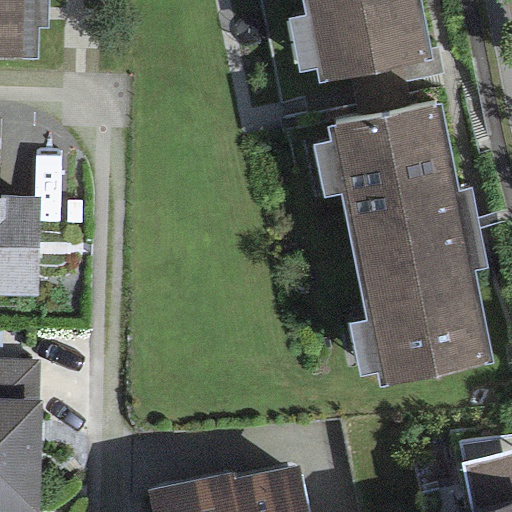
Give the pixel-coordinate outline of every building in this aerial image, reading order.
[(69,0),(0,0),(0,56),(69,56),(69,0)] [(441,0),(311,0),(327,84),(452,61),(441,0)] [(511,361),(511,315),(471,105),(341,131),(390,385),(511,361)] [(73,205),(0,204),(0,296),(73,297),(73,205)] [(63,369),(0,367),(0,508),(61,509),(63,369)] [(310,511),(302,474),(164,504),(165,511),(310,511)]
